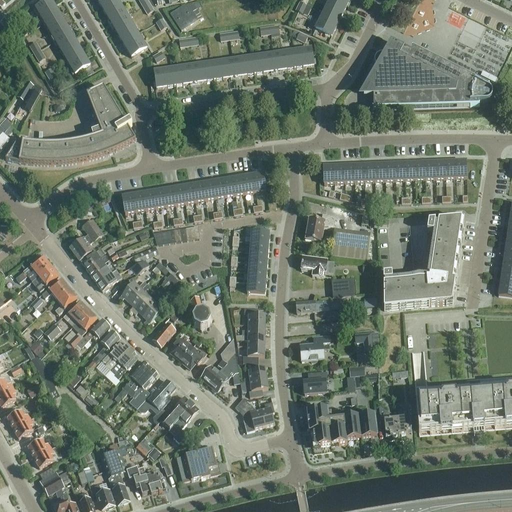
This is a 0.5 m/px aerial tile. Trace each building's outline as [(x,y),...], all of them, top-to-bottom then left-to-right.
[(100,0),(97,2),(102,10),(117,1),(116,0),(100,0)] [(348,4),(339,0),(330,0),(315,31),(331,39),(348,4)] [(102,10),(107,19),(122,10),(117,1),(102,10)] [(142,7),(143,8),(149,5),(146,1),(137,7),(138,10),(142,7)] [(35,11),(55,44),(70,35),(51,2),(35,11)] [(199,22),(196,18),(200,16),(194,7),(181,9),(170,17),(181,33),(199,22)] [(107,19),(112,27),(127,18),(122,10),(107,19)] [(112,27),(117,35),(132,26),(127,18),(112,27)] [(4,20),(1,24),(9,31),(12,27),(4,20)] [(1,24),(0,24),(0,30),(6,35),(9,31),(1,24)] [(117,35),(121,43),(137,34),(132,26),(117,35)] [(4,38),(12,44),(18,37),(9,31),(6,35),(4,38)] [(121,43),(126,51),(141,42),(137,34),(121,43)] [(70,35),(55,44),(75,77),(90,68),(70,35)] [(3,40),(0,42),(0,46),(7,52),(12,44),(4,38),(3,40)] [(141,42),(126,51),(131,60),(146,51),(141,42)] [(412,50),(413,51),(411,54),(390,44),(386,53),(387,53),(385,57),(383,56),(382,56),(380,57),(379,57),(378,57),(377,58),(376,60),(375,61),(374,62),(374,64),(374,66),(375,67),(376,69),(377,70),(378,71),(364,98),(373,98),(373,110),(372,110),(372,111),(381,111),(381,112),(470,109),(479,108),(479,107),(478,107),(478,105),(486,105),(487,105),(488,104),(489,104),(490,103),(491,102),(491,101),(492,101),(492,99),(493,98),(493,97),(492,96),(492,95),(492,94),(491,93),(491,92),(490,92),(490,91),(488,91),(487,90),(488,88),(489,89),(489,88),(476,81),(433,59),(432,60),(412,50)] [(284,55),(272,56),(274,74),(314,68),(311,50),(299,52),(300,53),(284,55)] [(243,61),(233,62),(235,80),(274,74),(272,56),(262,58),(263,59),(243,61)] [(203,67),(193,68),(196,86),(235,80),(233,62),(222,64),(222,65),(203,68),(203,67)] [(196,86),(193,68),(181,70),(182,71),(166,73),(166,72),(154,74),(157,91),(196,86)] [(21,93),(17,99),(23,103),(28,96),(33,88),(27,84),(21,93)] [(125,127),(103,90),(87,98),(100,132),(91,135),(93,141),(81,144),(69,146),(56,148),(42,148),(30,146),(17,144),(5,163),(19,166),(34,168),(49,168),(64,168),(79,166),(94,162),(108,157),(122,152),(136,144),(128,131),(132,128),(129,124),(125,127)] [(29,114),(39,97),(32,93),(22,110),(29,114)] [(0,139),(3,137),(2,137),(12,126),(6,121),(0,127),(0,139)] [(3,137),(0,139),(0,155),(6,149),(2,146),(14,133),(10,129),(3,137)] [(445,165),(446,183),(456,182),(455,164),(445,165)] [(466,164),(455,164),(456,182),(466,182),(466,164)] [(415,166),(415,184),(426,183),(425,165),(415,166)] [(425,165),(426,183),(436,183),(435,165),(425,165)] [(435,165),(436,183),(446,183),(445,165),(435,165)] [(395,167),(395,185),(405,184),(405,166),(395,167)] [(405,166),(405,184),(415,184),(415,166),(405,166)] [(364,168),(365,186),(375,185),(374,167),(364,168)] [(374,167),(375,185),(385,185),(384,167),(374,167)] [(384,167),(385,185),(395,185),(395,167),(384,167)] [(344,169),(345,187),(355,186),(354,168),(344,169)] [(354,168),(355,186),(365,186),(364,168),(354,168)] [(324,187),(335,187),(334,169),(323,170),(324,187)] [(334,169),(335,187),(345,187),(344,169),(334,169)] [(263,176),(252,178),(255,196),(266,194),(263,176)] [(242,180),(245,197),(255,196),(252,178),(242,180)] [(232,181),(235,199),(245,197),(242,180),(232,181)] [(222,183),(225,201),(235,199),(232,181),(222,183)] [(212,185),(215,202),(225,201),(222,183),(212,185)] [(202,186),(205,204),(215,202),(212,185),(202,186)] [(192,188),(195,206),(205,204),(202,186),(192,188)] [(182,190),(185,207),(195,206),(192,188),(182,190)] [(172,191),(175,209),(185,207),(182,190),(172,191)] [(162,193),(165,211),(175,209),(172,191),(162,193)] [(152,195),(155,212),(165,211),(162,193),(152,195)] [(142,196),(145,214),(155,212),(152,195),(142,196)] [(133,198),(136,216),(145,214),(142,196),(133,198)] [(125,218),(136,216),(133,198),(122,200),(125,218)] [(305,243),(321,245),(323,231),(333,233),(335,220),(323,217),(321,224),(309,222),(305,243)] [(438,224),(430,283),(383,287),(384,313),(452,307),(464,222),(438,224)] [(70,251),(80,264),(93,255),(88,249),(94,245),(103,238),(93,223),(83,230),(88,238),(70,251)] [(435,225),(435,224),(428,225),(427,235),(434,236),(435,225)] [(198,229),(192,230),(193,243),(200,242),(198,229)] [(192,230),(185,231),(187,244),(193,243),(192,230)] [(185,231),(179,232),(181,245),(187,244),(185,231)] [(179,232),(173,233),(175,246),(181,245),(179,232)] [(331,260),(367,264),(371,237),(335,233),(331,260)] [(167,234),(161,235),(163,248),(169,247),(167,234)] [(138,237),(141,244),(148,241),(145,235),(138,237)] [(163,248),(161,235),(153,236),(157,248),(163,248)] [(268,247),(269,236),(251,235),(251,245),(268,247)] [(268,257),(268,247),(251,245),(250,255),(268,257)] [(105,253),(109,258),(114,254),(111,249),(105,253)] [(133,259),(137,266),(159,256),(155,249),(133,259)] [(82,266),(88,274),(89,273),(89,272),(106,259),(102,255),(100,252),(82,266)] [(267,267),(268,257),(250,255),(249,266),(267,267)] [(503,268),(511,269),(511,259),(504,258),(503,268)] [(88,274),(93,281),(94,280),(94,279),(106,270),(104,267),(109,264),(106,259),(89,272),(89,273),(88,274)] [(33,273),(38,279),(51,269),(50,268),(50,267),(48,264),(46,264),(43,260),(35,267),(34,266),(23,275),(16,281),(19,286),(27,280),(27,279),(33,273)] [(312,279),(324,281),(325,276),(326,276),(327,264),(302,261),(301,273),(302,273),(302,274),(308,275),(308,274),(313,274),(312,279)] [(133,269),(139,277),(149,268),(145,264),(133,269)] [(266,277),(267,267),(249,266),(248,276),(266,277)] [(99,286),(117,274),(113,269),(111,267),(106,270),(94,279),(94,280),(93,281),(98,288),(100,287),(99,286)] [(501,278),(511,280),(511,269),(503,268),(501,278)] [(51,269),(38,279),(43,286),(37,291),(40,295),(51,286),(50,286),(59,279),(55,275),(55,273),(53,270),(51,270),(51,269)] [(122,281),(117,274),(99,286),(100,287),(98,288),(103,295),(104,294),(106,294),(109,292),(109,290),(122,281)] [(265,287),(266,277),(248,276),(248,286),(265,287)] [(166,282),(161,288),(164,291),(170,286),(169,285),(171,283),(170,282),(173,279),(171,277),(166,282)] [(500,288),(511,290),(511,280),(501,278),(500,288)] [(331,284),(333,302),(356,300),(354,281),(331,284)] [(52,296),(57,302),(70,291),(66,287),(65,286),(62,283),(53,289),(42,297),(45,302),(52,296)] [(178,283),(174,287),(179,291),(182,288),(178,283)] [(124,301),(129,305),(147,287),(144,284),(139,290),(134,285),(118,301),(121,304),(124,301)] [(265,298),(265,287),(248,286),(247,296),(265,298)] [(130,313),(132,315),(148,299),(144,295),(149,290),(147,287),(129,305),(133,309),(130,313)] [(511,301),(511,290),(500,288),(498,299),(511,301)] [(70,291),(57,302),(62,308),(55,314),(59,318),(69,309),(69,308),(77,302),(74,298),(74,296),(70,291)] [(138,315),(143,319),(160,301),(157,299),(153,303),(148,299),(132,315),(135,318),(138,315)] [(35,311),(42,304),(38,300),(31,307),(35,311)] [(200,333),(201,333),(208,331),(209,330),(212,324),(212,323),(210,316),(211,316),(210,315),(209,315),(204,312),(202,312),(199,300),(193,302),(191,303),(194,316),(192,321),(191,321),(191,322),(193,328),(193,329),(194,330),(194,329),(200,333)] [(160,301),(143,319),(147,323),(144,327),(147,329),(167,308),(160,301)] [(364,301),(364,310),(376,309),(376,301),(364,301)] [(296,306),(297,317),(329,314),(329,313),(343,312),(342,302),(328,303),(296,306)] [(63,320),(73,330),(88,314),(88,313),(88,311),(85,308),(83,308),(80,305),(75,310),(74,309),(63,320)] [(248,317),(248,327),(265,328),(265,318),(259,317),(259,311),(244,311),(244,317),(248,317)] [(170,320),(174,324),(181,317),(177,313),(170,320)] [(88,314),(73,330),(82,339),(93,328),(92,327),(97,322),(93,318),(93,317),(91,314),(89,314),(88,314)] [(92,340),(96,344),(99,341),(99,342),(110,331),(102,323),(94,330),(77,347),(81,351),(92,340)] [(45,336),(51,343),(60,334),(54,327),(45,336)] [(153,344),(161,351),(167,344),(168,344),(171,340),(170,340),(175,333),(167,327),(163,331),(153,344)] [(242,333),(242,338),(265,338),(265,328),(248,327),(248,333),(242,333)] [(33,337),(38,341),(43,336),(39,331),(33,337)] [(65,339),(69,342),(75,335),(71,332),(65,339)] [(105,349),(93,363),(97,367),(120,342),(116,339),(116,337),(114,335),(112,335),(111,334),(101,345),(105,349)] [(355,338),(355,346),(364,345),(364,353),(373,353),(371,336),(355,338)] [(171,356),(181,365),(192,351),(186,346),(186,344),(188,341),(183,337),(182,339),(174,348),(176,350),(171,356)] [(68,345),(73,350),(81,342),(76,338),(68,345)] [(248,343),(248,348),(264,349),(265,338),(242,338),(242,343),(248,343)] [(300,349),(301,365),(310,364),(311,366),(313,366),(315,366),(316,365),(317,363),(324,363),(323,353),(330,352),(328,339),(313,340),(313,348),(300,349)] [(200,381),(209,388),(235,357),(233,342),(220,357),(222,362),(217,368),(218,369),(215,373),(211,369),(200,381)] [(37,358),(42,353),(35,346),(30,351),(37,358)] [(123,349),(120,346),(102,365),(111,373),(130,353),(129,352),(129,350),(127,348),(125,348),(124,347),(123,349)] [(245,366),(245,367),(258,366),(258,360),(264,360),(264,349),(248,348),(247,359),(243,359),(243,367),(245,366)] [(192,351),(181,365),(190,372),(195,366),(197,368),(207,357),(202,353),(199,356),(198,356),(192,351)] [(131,353),(130,353),(111,373),(115,377),(114,379),(118,383),(137,362),(134,359),(135,358),(134,357),(135,355),(132,353),(131,353)] [(235,357),(209,388),(217,395),(227,383),(223,380),(227,376),(230,373),(234,377),(233,379),(234,387),(240,387),(239,376),(235,357)] [(31,363),(53,403),(60,399),(50,381),(56,377),(37,359),(31,363)] [(132,382),(127,387),(129,389),(130,387),(133,390),(150,371),(148,369),(148,367),(146,365),(144,366),(143,365),(130,379),(132,382)] [(248,373),(250,384),(267,382),(265,371),(259,371),(258,366),(245,367),(246,374),(248,373)] [(10,374),(14,380),(23,375),(19,369),(10,374)] [(365,378),(364,370),(349,371),(350,380),(365,378)] [(124,392),(128,396),(132,400),(141,390),(144,393),(147,390),(148,390),(150,387),(150,386),(157,378),(157,377),(157,375),(154,373),(152,373),(150,371),(133,390),(130,387),(129,389),(127,387),(123,391),(124,392)] [(326,396),(325,384),(327,384),(327,375),(311,377),(311,385),(303,385),(304,398),(326,396)] [(64,385),(72,392),(79,385),(71,378),(64,385)] [(511,381),(415,389),(419,439),(511,430),(511,381)] [(0,384),(0,398),(13,391),(10,386),(7,388),(4,382),(0,384)] [(267,382),(250,384),(251,394),(249,394),(250,401),(263,399),(262,393),(268,392),(267,382)] [(158,390),(137,413),(138,412),(141,415),(145,415),(148,411),(150,410),(151,410),(153,411),(157,414),(158,415),(153,420),(153,425),(157,428),(167,416),(166,417),(161,412),(169,403),(170,402),(170,400),(169,399),(175,392),(166,384),(161,390),(158,390)] [(38,397),(33,389),(26,393),(31,401),(38,397)] [(75,395),(83,403),(90,395),(87,392),(85,394),(80,389),(75,395)] [(13,391),(0,398),(0,408),(1,411),(16,403),(12,398),(15,396),(13,391)] [(128,396),(124,392),(114,402),(118,406),(128,396)] [(148,400),(144,396),(136,404),(140,408),(148,400)] [(85,402),(94,411),(99,406),(89,397),(85,402)] [(162,426),(169,432),(192,407),(185,401),(167,420),(162,426)] [(235,411),(240,415),(248,406),(243,401),(235,411)] [(265,412),(260,413),(264,430),(275,427),(272,416),(274,415),(272,405),(264,407),(265,412)] [(248,406),(240,415),(244,419),(242,420),(246,436),(255,434),(254,432),(264,430),(260,413),(256,415),(255,412),(248,406)] [(192,407),(169,432),(173,429),(179,435),(173,441),(179,447),(187,438),(181,432),(187,427),(199,414),(192,407)] [(399,437),(397,421),(392,421),(392,420),(389,418),(389,416),(387,416),(386,413),(381,409),(379,409),(380,423),(384,422),(386,439),(392,438),(393,439),(396,439),(397,437),(399,437)] [(313,434),(315,451),(347,447),(347,443),(346,443),(344,421),(341,422),(340,411),(312,415),(315,434),(313,434)] [(7,421),(13,432),(30,422),(27,417),(24,419),(21,413),(7,421)] [(62,424),(56,413),(49,417),(55,428),(62,424)] [(404,420),(397,421),(399,437),(400,437),(401,438),(404,438),(405,436),(411,436),(409,413),(403,414),(404,420)] [(375,418),(359,420),(361,442),(373,440),(372,438),(377,438),(375,418)] [(359,420),(344,421),(346,443),(347,443),(357,442),(357,440),(360,440),(361,442),(359,420)] [(30,422),(13,432),(19,442),(33,434),(30,429),(33,427),(30,422)] [(64,454),(69,459),(78,450),(73,440),(62,447),(65,453),(64,454)] [(28,450),(33,461),(49,452),(46,447),(43,449),(40,443),(28,450)] [(137,450),(146,458),(151,452),(142,444),(137,450)] [(176,461),(182,485),(191,483),(191,484),(220,477),(217,465),(216,466),(212,451),(176,461)] [(49,452),(33,461),(39,471),(52,465),(48,459),(51,457),(49,452)] [(159,458),(153,452),(148,458),(154,464),(159,458)] [(127,476),(126,474),(119,453),(100,459),(108,482),(113,480),(116,488),(112,489),(118,508),(122,507),(123,507),(127,506),(128,505),(129,504),(120,478),(127,476)] [(159,463),(162,471),(164,470),(167,479),(173,477),(166,458),(159,463)] [(89,470),(84,472),(88,486),(94,483),(90,472),(89,470)] [(137,471),(126,474),(127,476),(129,483),(133,482),(137,492),(138,492),(138,494),(140,493),(142,498),(150,496),(151,498),(152,498),(147,481),(143,470),(137,472),(137,471)] [(63,497),(63,495),(61,492),(64,490),(56,475),(53,471),(39,479),(42,483),(39,485),(48,500),(55,495),(58,502),(56,503),(57,505),(50,508),(51,511),(66,511),(61,498),(63,497)] [(88,486),(84,472),(83,472),(84,474),(78,477),(82,488),(88,486)] [(150,480),(147,481),(152,498),(165,494),(163,489),(161,490),(160,487),(161,487),(160,481),(162,481),(161,478),(158,474),(154,476),(153,473),(148,474),(149,480),(150,480)] [(60,478),(64,488),(71,484),(66,475),(60,478)] [(109,494),(102,496),(99,488),(93,490),(98,504),(99,504),(101,511),(105,511),(107,511),(108,511),(112,511),(113,510),(114,509),(109,494)] [(65,495),(63,495),(63,497),(61,498),(66,511),(77,511),(75,506),(70,508),(65,495)] [(92,511),(92,509),(93,509),(91,501),(88,502),(86,496),(80,498),(82,504),(78,505),(80,511),(92,511)]
